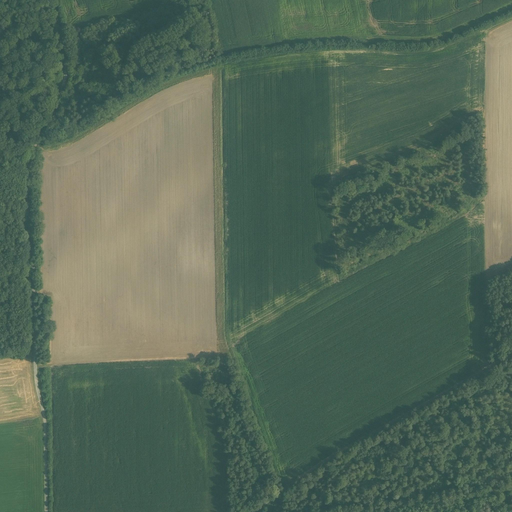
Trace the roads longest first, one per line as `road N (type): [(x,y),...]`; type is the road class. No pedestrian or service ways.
road 1 (unclassified): [(52,0),(66,79),(32,156),(47,511)]
road 2 (unclassified): [(252,511),(511,353)]
